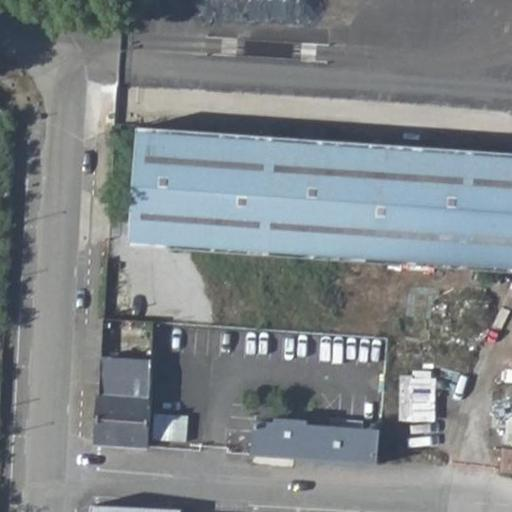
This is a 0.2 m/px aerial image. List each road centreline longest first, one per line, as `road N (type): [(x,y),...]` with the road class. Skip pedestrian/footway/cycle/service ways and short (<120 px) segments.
road 1 (residential): [(46,469),(61,75),(36,42),(0,25)]
road 2 (residential): [(46,469),(511,496)]
road 3 (unknown): [(52,57),(511,77)]
